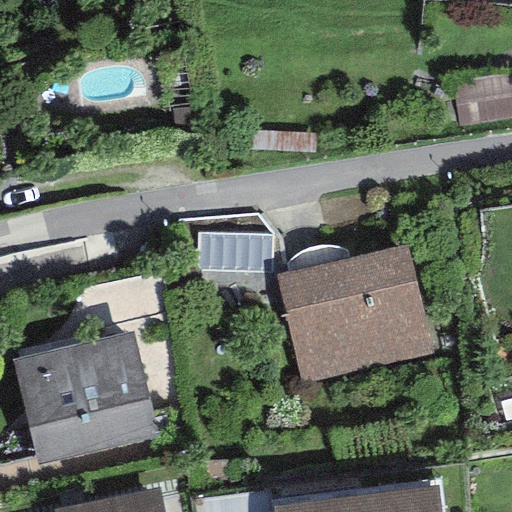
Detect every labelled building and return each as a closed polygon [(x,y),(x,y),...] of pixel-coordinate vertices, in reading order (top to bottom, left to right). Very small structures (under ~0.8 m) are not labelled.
[(511,197),(477,201),(498,431),(511,427),(511,197)] [(399,249),(281,277),(305,373),(422,345),(399,249)] [(123,331),(18,352),(38,453),(143,433),(123,331)] [(436,511),(434,487),(278,502),(278,511),(436,511)] [(162,511),(158,489),(53,509),(53,511),(162,511)]
